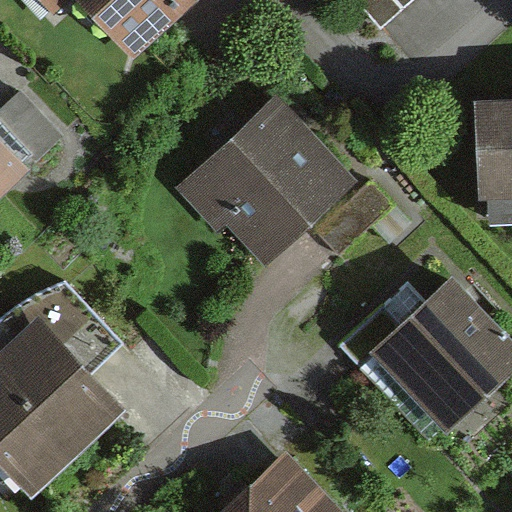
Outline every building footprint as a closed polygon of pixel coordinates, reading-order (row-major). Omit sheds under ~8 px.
[(35,0),(53,19),(71,2),(133,68),(206,0),(35,0)] [(365,0),(381,21),(409,0),(365,0)] [(271,103),(172,189),(211,234),(221,225),(255,264),(344,186),(271,103)] [(511,207),(511,104),(472,107),(477,210),(511,207)] [(0,154),(0,192),(19,174),(0,154)] [(359,229),(389,198),(366,177),(336,208),(359,229)] [(511,357),(511,319),(453,257),(395,312),(383,299),(341,339),(362,361),(379,346),(448,419),(511,357)] [(0,441),(44,490),(133,408),(97,368),(117,349),(61,288),(2,322),(0,325),(0,441)] [(222,511),(322,511),(279,463),(222,511)]
